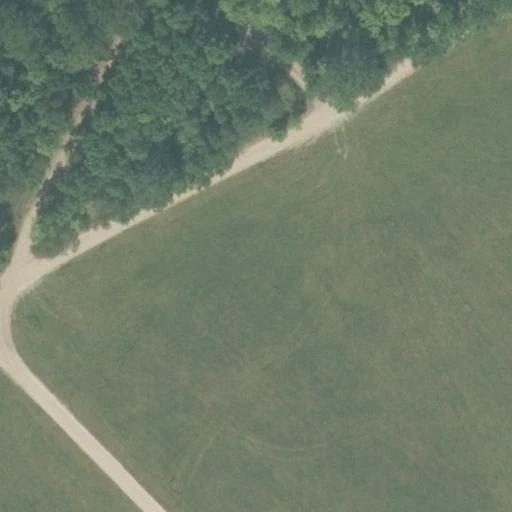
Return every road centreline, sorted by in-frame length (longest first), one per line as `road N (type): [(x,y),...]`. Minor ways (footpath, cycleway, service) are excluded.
road 1 (unknown): [(221,0),(333,107),(511,4)]
road 2 (track): [(0,353),(152,511)]
